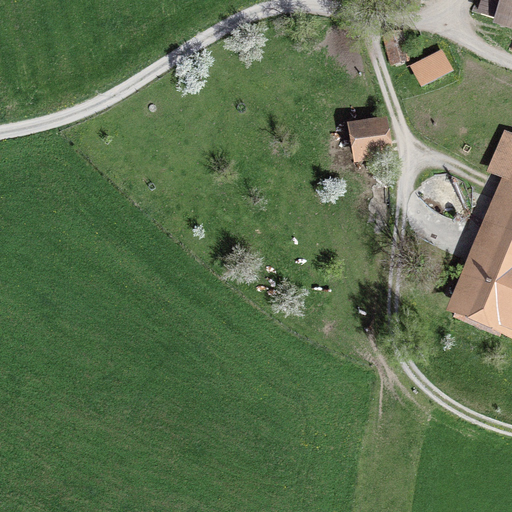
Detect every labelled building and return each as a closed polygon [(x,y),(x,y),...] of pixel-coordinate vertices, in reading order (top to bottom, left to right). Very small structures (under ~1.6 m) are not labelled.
[(511,0),(505,0),(504,3),(493,0),(485,0),(481,14),(511,24),(511,0)] [(399,32),(386,35),(393,64),(407,61),(399,32)] [(441,55),(413,68),(423,87),(450,73),(441,55)] [(358,160),(388,155),(383,125),(353,130),(358,160)] [(458,307),(511,329),(511,141),(504,138),(491,170),(511,179),(511,190),(507,203),(498,199),(491,219),(496,221),(493,228),(496,229),(480,268),(475,266),(458,307)]
